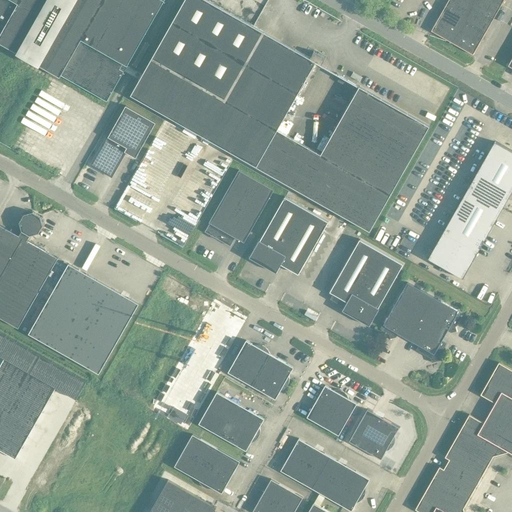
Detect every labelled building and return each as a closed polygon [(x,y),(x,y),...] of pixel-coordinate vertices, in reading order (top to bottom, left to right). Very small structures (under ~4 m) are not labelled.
[(0,0),(0,43),(59,77),(61,75),(106,101),(123,71),(119,69),(122,63),(127,66),(164,0),(0,0)] [(184,0),(142,74),(127,66),(122,63),(119,69),(123,71),(139,80),(130,95),(185,126),(182,131),(195,138),(197,133),(256,166),(297,94),(302,97),(324,59),(313,52),(309,58),(207,0),(184,0)] [(448,0),(431,31),(473,55),(503,0),(448,0)] [(360,39),(358,44),(368,49),(371,45),(360,39)] [(277,130),(256,166),(369,231),(429,126),(359,86),(320,154),(277,130)] [(91,165),(107,174),(113,172),(125,152),(135,158),(155,123),(125,106),(108,137),(107,136),(91,165)] [(443,232),(477,252),(487,236),(485,235),(511,186),(511,151),(494,142),(443,232)] [(273,190),(238,170),(209,222),(209,223),(204,232),(230,246),(235,237),(243,242),(273,190)] [(259,240),(249,257),(276,272),(281,264),(298,274),(328,222),(284,197),(260,240),(259,240)] [(40,216),(32,212),(24,214),(19,222),(21,231),(19,235),(0,224),(0,317),(18,328),(58,258),(27,240),(30,235),(38,233),(43,225),(40,216)] [(369,325),(379,308),(378,307),(403,264),(359,239),(329,292),(347,302),(342,310),(369,325)] [(459,264),(433,249),(427,259),(454,274),(459,264)] [(68,263),(28,334),(99,374),(139,303),(68,263)] [(456,332),(457,332),(455,326),(461,316),(461,315),(461,316),(456,313),(457,311),(407,282),(383,324),(385,325),(382,331),(389,334),(390,340),(391,339),(390,338),(396,337),(398,333),(418,344),(415,350),(430,358),(431,362),(440,360),(439,356),(446,343),(441,340),(447,330),(451,332),(456,331),(456,332)] [(0,356),(4,358),(17,366),(29,373),(40,354),(0,331),(0,356)] [(246,340),(227,372),(275,399),(280,391),(283,389),(286,387),(288,383),(289,379),(289,375),(293,367),(269,354),(268,350),(265,347),(261,345),(257,344),(254,345),(246,340)] [(42,380),(55,387),(76,399),(86,381),(40,354),(29,373),(42,380)] [(22,385),(29,373),(17,366),(4,358),(0,364),(0,372),(10,378),(22,385)] [(511,370),(498,362),(480,394),(495,403),(483,423),(469,414),(444,457),(449,459),(443,469),(439,466),(415,509),(420,511),(463,511),(463,508),(493,456),(509,452),(511,453),(511,370)] [(0,372),(0,389),(3,391),(15,398),(22,385),(10,378),(0,372)] [(35,392),(48,400),(55,387),(42,380),(29,373),(22,385),(35,392)] [(28,405),(41,412),(48,400),(35,392),(22,385),(15,398),(28,405)] [(325,385),(306,417),(338,435),(356,403),(348,399),(347,395),(344,392),(340,390),(336,389),(333,390),(325,385)] [(0,405),(8,410),(15,398),(3,391),(0,389),(0,405)] [(198,424),(246,451),(250,442),(254,441),(257,438),(259,435),(260,431),(259,427),(264,419),(216,392),(198,424)] [(28,405),(15,398),(8,410),(21,417),(34,425),(41,412),(28,405)] [(0,422),(1,423),(8,410),(0,405),(0,422)] [(349,441),(380,459),(385,451),(389,449),(392,447),(394,443),(394,439),(394,435),(399,427),(367,409),(349,441)] [(13,430),(27,437),(34,425),(21,417),(8,410),(1,423),(13,430)] [(13,430),(1,423),(0,424),(0,450),(1,451),(13,430)] [(63,486),(81,496),(109,446),(78,428),(52,473),(66,481),(63,486)] [(13,430),(1,451),(15,459),(27,437),(13,430)] [(192,434),(174,466),(198,479),(199,483),(202,486),(206,488),(209,489),(213,488),(221,493),(239,461),(192,434)] [(369,479),(298,438),(294,446),(290,448),(287,451),(285,454),(284,458),(285,462),(280,470),(351,511),(356,503),(359,501),(362,498),(364,495),(365,491),(365,487),(369,479)] [(109,446),(81,496),(99,506),(101,501),(115,509),(141,464),(109,446)] [(167,479),(148,511),(213,511),(216,507),(167,479)] [(293,511),(302,497),(271,479),(253,511),(255,511),(293,511)] [(328,511),(313,503),(307,511),(328,511)]
